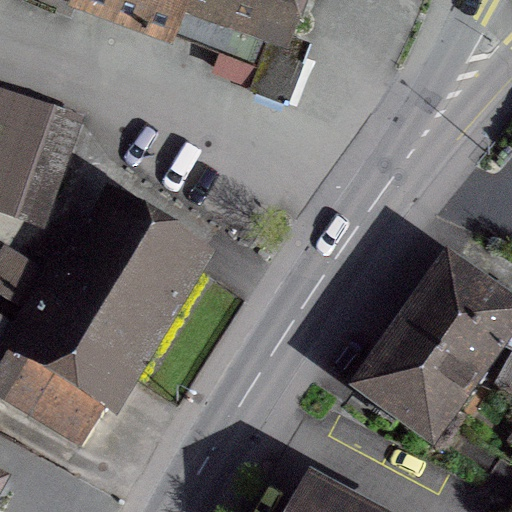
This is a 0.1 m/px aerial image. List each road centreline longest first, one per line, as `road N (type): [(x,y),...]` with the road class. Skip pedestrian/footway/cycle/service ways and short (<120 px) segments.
road 1 (secondary): [(175,511),(435,117)]
road 2 (secondary): [(478,0),(435,117)]
